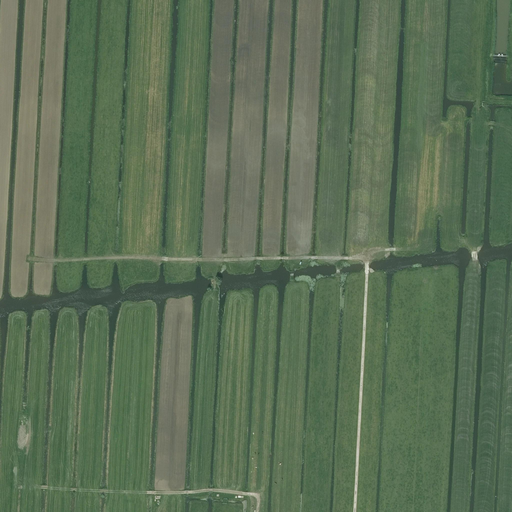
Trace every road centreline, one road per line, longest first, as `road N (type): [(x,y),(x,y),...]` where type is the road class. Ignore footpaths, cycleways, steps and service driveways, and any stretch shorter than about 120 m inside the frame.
road 1 (track): [(355,511),(367,257)]
road 2 (track): [(257,511),(246,493),(36,486)]
road 3 (track): [(212,260),(403,251)]
